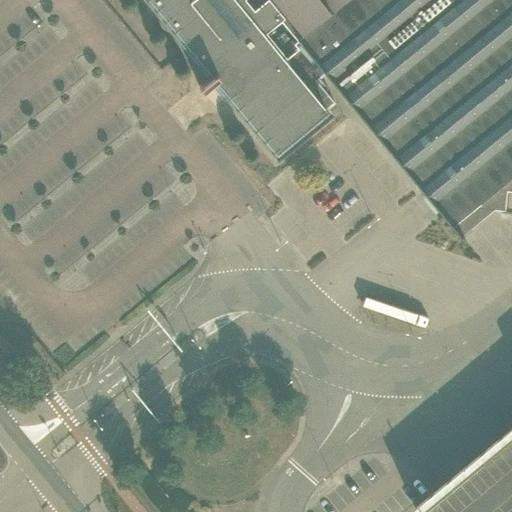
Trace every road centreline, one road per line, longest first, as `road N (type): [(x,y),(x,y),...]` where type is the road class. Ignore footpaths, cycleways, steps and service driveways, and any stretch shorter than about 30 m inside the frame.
road 1 (tertiary): [(49,475),(204,348),(236,337),(267,339),(366,374)]
road 2 (tertiary): [(255,296),(214,306),(32,454)]
road 3 (tertiary): [(511,304),(451,354),(410,371),(366,374)]
road 4 (unclassified): [(366,374),(298,477),(287,511)]
road 5 (tertiary): [(366,374),(306,314),(255,296)]
